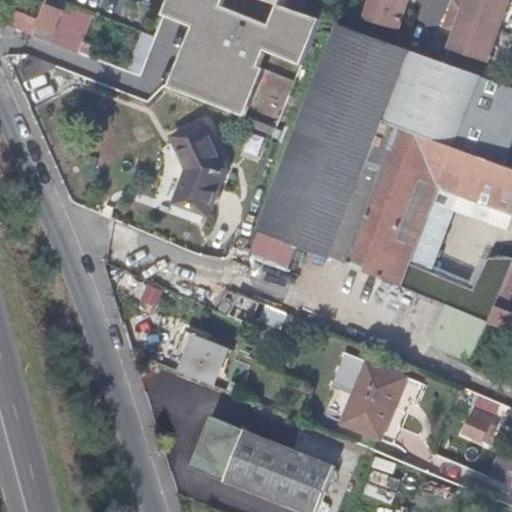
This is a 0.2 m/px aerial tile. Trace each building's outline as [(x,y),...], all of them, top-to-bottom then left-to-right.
[(173,87),(246,115),(262,70),(259,69),(265,51),(301,65),(319,18),(279,3),(271,24),(222,5),(224,0),(169,0),(168,6),(185,13),(182,20),(205,29),(201,39),(202,40),(189,75),(179,72),(173,87)] [(372,0),(367,19),(401,29),(408,8),(410,0),(372,0)] [(456,0),(452,14),(501,31),(511,0),(468,0),(467,4),(457,0),(456,0)] [(38,38),(70,50),(81,19),(63,12),(50,7),(38,38)] [(490,61),(501,31),(452,14),(447,28),(457,32),(452,47),(490,61)] [(407,49),(338,24),(261,229),(364,270),(415,136),(454,148),(482,76),(419,54),(407,49)] [(28,80),(57,67),(30,57),(20,67),(28,80)] [(503,165),(511,139),(511,86),(485,77),(458,148),(503,165)] [(206,121),(174,137),(189,167),(177,199),(210,211),(227,166),(206,121)] [(248,135),(246,155),(261,156),(263,136),(248,135)] [(511,168),(415,136),(364,270),(486,322),(511,262),(511,259),(488,260),(473,291),(412,265),(442,191),(511,214),(511,168)] [(511,269),(490,323),(511,331),(511,310),(506,308),(511,292),(509,291),(511,284),(511,269)] [(260,321),(282,329),(287,314),(266,305),(260,321)] [(213,340),(190,329),(175,367),(212,382),(227,345),(213,340)] [(381,438),(388,421),(395,404),(392,404),(404,376),(365,359),(341,420),(381,438)] [(314,408),(309,421),(321,426),(326,414),(314,408)] [(491,421),(472,413),(464,430),(483,439),(491,421)] [(318,511),(337,464),(213,415),(193,467),(306,511),(318,511)] [(397,424),(388,421),(381,438),(390,442),(397,424)]
